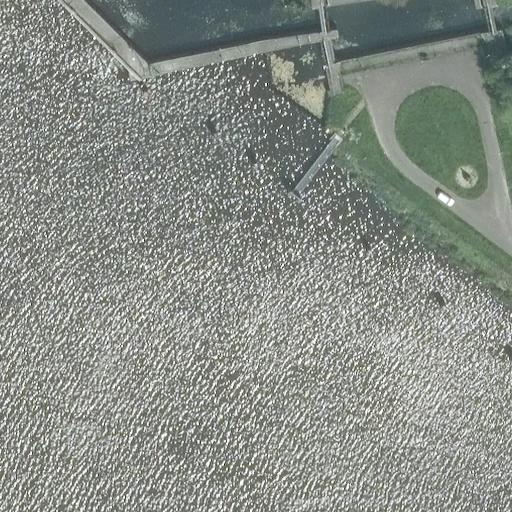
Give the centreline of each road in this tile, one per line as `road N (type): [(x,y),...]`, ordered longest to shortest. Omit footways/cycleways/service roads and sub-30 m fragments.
road 1 (unclassified): [(510,243),(409,174),(381,133),(380,101),(402,79),(451,75),(480,99)]
road 2 (unclassified): [(480,99),(510,243)]
